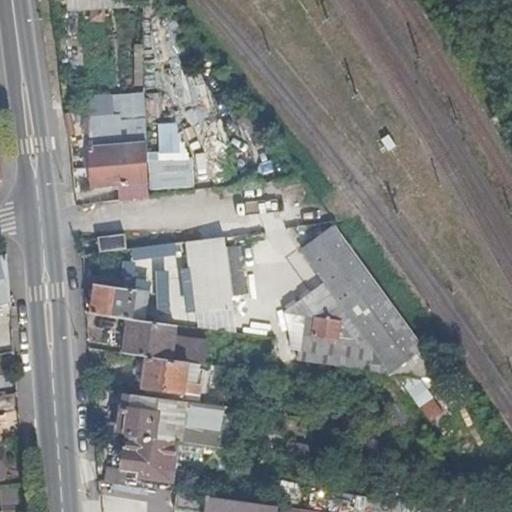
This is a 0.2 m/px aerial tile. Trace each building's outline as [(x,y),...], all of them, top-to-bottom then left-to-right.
[(86,39),(106,39),(106,16),(87,15),(86,39)] [(146,45),(136,45),(135,85),(145,86),(146,65),(146,45)] [(239,125),(252,146),(265,138),(251,117),(239,125)] [(119,186),(121,201),(149,198),(149,175),(148,160),(148,145),(124,146),(123,141),(117,141),(118,146),(107,147),(107,138),(90,139),(91,149),(89,149),(92,188),(119,186)] [(148,160),(149,175),(172,175),(172,159),(148,160)] [(394,375),(448,380),(380,287),(335,226),(302,250),(354,321),(376,351),(394,375)] [(103,254),(129,251),(127,236),(100,240),(103,254)] [(226,250),(225,238),(187,243),(198,314),(235,309),(234,297),(233,296),(247,294),(240,248),(226,250)] [(0,306),(11,303),(7,255),(0,257),(0,306)] [(92,314),(130,319),(131,319),(136,291),(96,285),(92,314)] [(376,351),(354,321),(347,324),(345,321),(304,315),(302,328),(297,363),(382,375),(365,350),(376,351)] [(189,363),(193,363),(196,347),(173,343),(176,326),(131,319),(130,319),(126,354),(148,357),(189,363)] [(382,375),(394,375),(376,351),(365,350),(382,375)] [(201,385),(198,384),(187,383),(189,363),(148,357),(144,388),(199,396),(201,385)] [(198,384),(201,364),(193,363),(189,363),(187,383),(198,384)] [(126,394),(120,434),(130,436),(212,447),(217,447),(223,408),(126,394)] [(126,450),(123,470),(127,471),(141,472),(140,477),(172,482),(176,451),(200,455),(197,481),(207,482),(212,447),(130,436),(128,450),(126,450)] [(346,480),(348,466),(335,464),(333,478),(346,480)] [(107,468),(105,482),(125,485),(127,471),(123,470),(107,468)] [(320,511),(178,492),(176,509),(194,511),(320,511)] [(356,495),(354,511),(419,511),(421,504),(356,495)]
